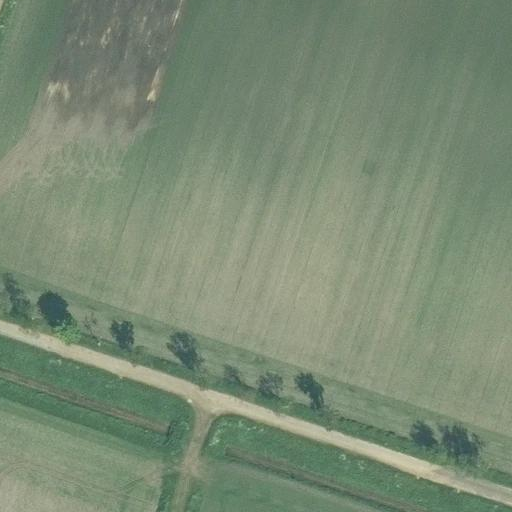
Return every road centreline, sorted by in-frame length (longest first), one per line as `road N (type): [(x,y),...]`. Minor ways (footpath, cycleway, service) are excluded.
road 1 (unclassified): [(511,498),(0,322)]
road 2 (track): [(210,396),(169,511)]
